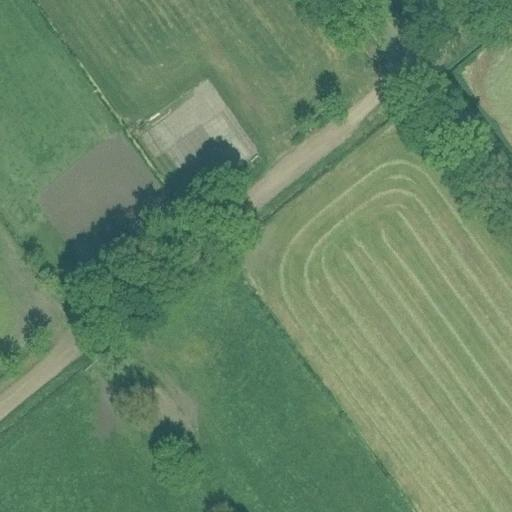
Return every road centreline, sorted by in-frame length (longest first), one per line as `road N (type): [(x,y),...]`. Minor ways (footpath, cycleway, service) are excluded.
road 1 (track): [(0,404),(502,0)]
road 2 (unclassified): [(511,205),(359,0)]
